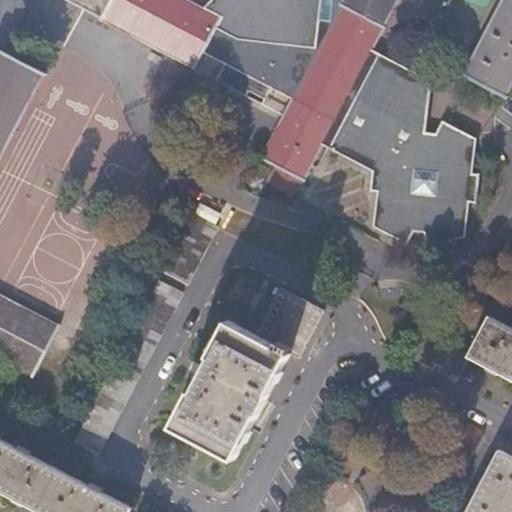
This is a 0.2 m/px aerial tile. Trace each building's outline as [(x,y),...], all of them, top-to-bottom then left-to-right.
[(65,0),(102,19),(160,49),(195,68),(203,53),(224,64),(215,82),(245,97),(248,91),(265,100),(270,89),(292,100),(260,160),(274,167),(266,183),(294,197),(321,145),(371,171),(369,192),(376,192),(372,228),(406,245),(413,232),(423,234),(427,248),(464,239),(468,204),(475,204),(479,175),(471,175),(475,139),(442,122),(435,135),(425,133),(431,82),(371,51),(397,0),(212,0),(202,10),(182,0),(65,0)] [(511,83),(511,0),(501,0),(461,76),(505,98),(511,83)] [(0,157),(44,73),(3,51),(0,56),(0,358),(34,377),(60,327),(0,295),(0,157)] [(194,214),(193,216),(163,272),(187,285),(217,226),(194,214)] [(183,293),(159,281),(76,439),(74,442),(98,454),(183,293)] [(254,335),(227,322),(171,427),(234,459),(289,353),(299,359),(323,312),(278,288),(254,335)] [(511,330),(489,318),(468,357),(511,379),(511,330)] [(0,438),(0,490),(41,511),(128,511),(131,507),(0,438)] [(511,511),(511,458),(498,452),(466,511),(511,511)]
